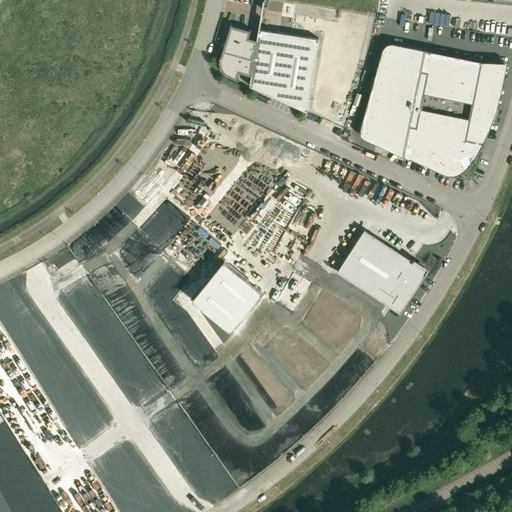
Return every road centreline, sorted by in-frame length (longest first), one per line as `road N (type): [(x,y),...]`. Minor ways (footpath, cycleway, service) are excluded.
road 1 (unclassified): [(480,216),(400,346),(340,421),(224,511)]
road 2 (unclassified): [(480,216),(191,83)]
road 3 (unclassified): [(191,83),(124,177),(84,217),(0,268)]
road 4 (unknown): [(511,56),(391,38),(381,42),(372,72)]
